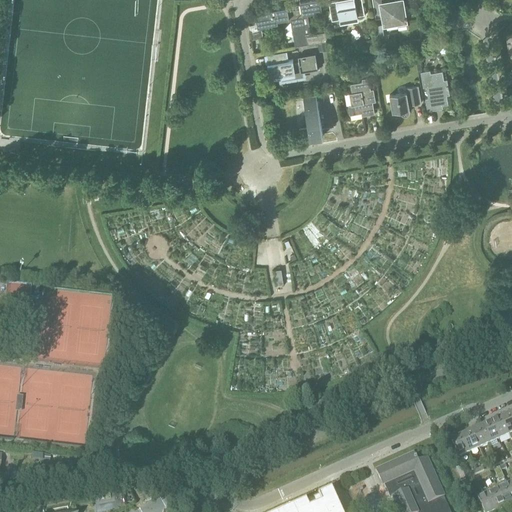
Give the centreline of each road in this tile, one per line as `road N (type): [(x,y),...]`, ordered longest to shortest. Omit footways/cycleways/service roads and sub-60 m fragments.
road 1 (residential): [(511,394),(255,506),(184,490),(153,507)]
road 2 (track): [(385,137),(391,170),(375,228),(318,285),(270,298),(232,295),(185,275),(156,251)]
road 3 (residential): [(498,115),(268,152)]
road 4 (residential): [(268,152),(241,0)]
road 5 (residential): [(0,504),(150,472)]
